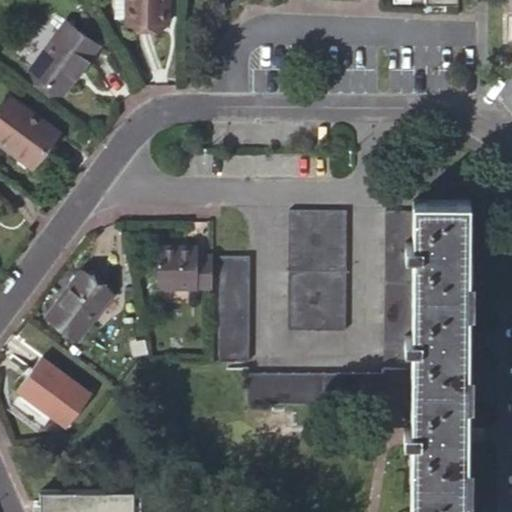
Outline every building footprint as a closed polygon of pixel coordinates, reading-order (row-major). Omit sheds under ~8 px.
[(127,22),(168,22),(167,0),(114,0),(115,19),(127,19),(127,22)] [(31,69),(63,93),(98,44),(66,20),(31,69)] [(0,137),(32,162),(56,130),(9,95),(0,106),(0,137)] [(0,145),(29,167),(32,162),(0,137),(0,145)] [(414,198),(414,210),(413,361),(413,402),(411,511),(467,511),(469,199),(414,198)] [(289,209),(289,256),(288,329),(346,329),(348,209),(289,209)] [(414,210),(395,210),(385,210),(384,360),(413,361),(414,210)] [(212,288),(213,253),(198,252),(198,245),(156,245),(155,287),(212,288)] [(251,255),(221,255),(220,361),(250,360),(251,255)] [(47,316),(79,340),(113,294),(81,270),(47,316)] [(17,390),(66,426),(91,392),(41,356),(17,390)] [(250,402),(383,402),(383,371),(249,372),(250,402)] [(40,499),(40,511),(132,511),(132,508),(133,491),(133,488),(40,488),(40,499)]
